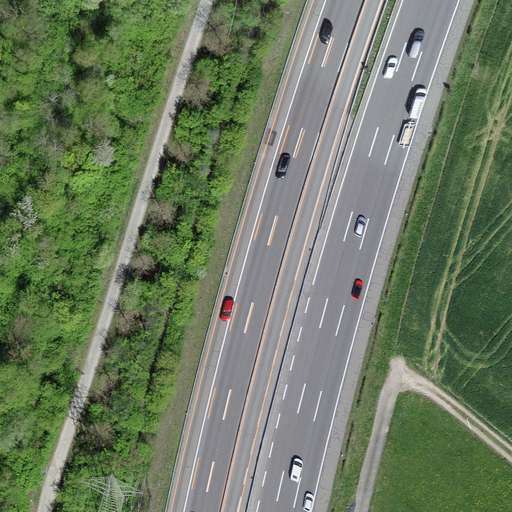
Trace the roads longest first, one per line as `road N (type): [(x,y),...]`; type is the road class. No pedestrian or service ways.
road 1 (track): [(43,511),(207,0)]
road 2 (motorway): [(284,511),(355,234),(431,0)]
road 3 (motorway): [(354,0),(286,214),(210,511)]
road 4 (track): [(360,511),(395,373)]
road 5 (track): [(511,454),(438,394),(395,373)]
